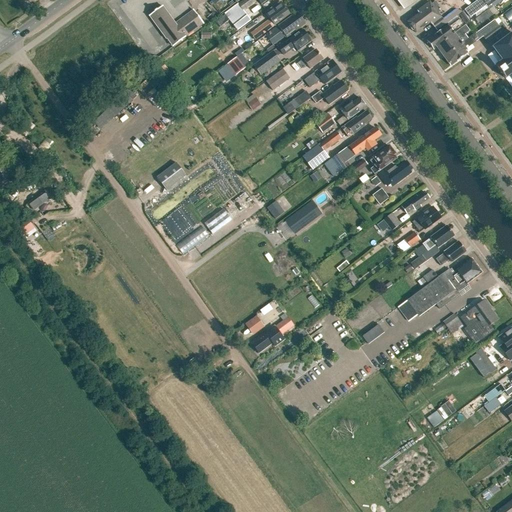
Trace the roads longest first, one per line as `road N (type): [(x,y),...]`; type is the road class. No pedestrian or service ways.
road 1 (track): [(19,53),(354,511)]
road 2 (residential): [(511,288),(298,0)]
road 3 (secondary): [(511,196),(367,0)]
